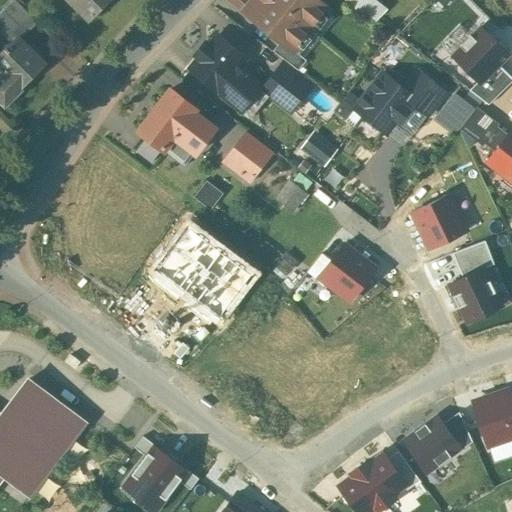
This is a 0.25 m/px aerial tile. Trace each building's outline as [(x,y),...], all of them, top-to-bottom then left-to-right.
[(66,0),(88,21),(107,0),(66,0)] [(327,7),(318,0),(250,0),(243,10),(280,40),(292,51),(293,49),(327,7)] [(32,21),(10,1),(0,12),(23,32),(32,21)] [(459,45),(470,34),(460,24),(440,44),(452,55),(461,46),(459,45)] [(480,26),(471,35),(470,34),(459,45),(461,46),(452,55),(477,80),(480,83),(499,64),(509,54),(499,44),(501,43),(491,34),(490,35),(480,26)] [(244,57),(217,35),(190,68),(216,90),(235,67),(235,68),(244,57)] [(15,36),(0,51),(0,101),(4,105),(22,86),(34,74),(33,73),(42,64),(15,36)] [(292,51),(280,40),(272,50),(297,70),(305,60),(293,49),(292,51)] [(511,79),(511,76),(499,64),(480,83),(477,80),(469,89),(488,103),(511,79)] [(308,87),(280,65),(262,88),(291,110),(308,87)] [(235,68),(235,67),(216,90),(239,109),(258,87),(235,68)] [(418,71),(403,90),(413,97),(410,101),(427,114),(444,91),(418,71)] [(403,90),(381,73),(354,108),(385,132),(396,118),(398,119),(406,109),(404,108),(410,101),(413,97),(403,90)] [(153,111),(138,128),(166,152),(184,130),(196,117),(194,116),(181,105),(167,94),(153,111)] [(484,143),(498,125),(499,123),(476,106),(459,128),(482,145),(484,143)] [(196,117),(184,130),(203,146),(221,125),(201,108),(194,116),(196,117)] [(484,143),(495,152),(487,161),(511,180),(511,130),(509,134),(498,125),(484,143)] [(313,127),(299,146),(320,161),(334,142),(313,127)] [(273,153),(245,131),(223,159),(252,181),(273,153)] [(334,193),(353,169),(331,152),(312,177),(334,193)] [(287,207),(302,193),(290,180),(275,193),(287,207)] [(429,248),(466,230),(448,194),(412,212),(429,248)] [(253,273),(189,225),(156,268),(219,317),(253,273)] [(452,253),(463,277),(485,267),(494,263),(483,239),(452,253)] [(350,300),(375,268),(343,244),(318,275),(350,300)] [(503,305),(485,267),(463,277),(449,284),(466,322),(503,305)] [(0,473),(4,477),(28,495),(83,420),(28,378),(1,413),(0,414),(0,473)] [(511,399),(508,389),(473,401),(487,445),(511,437),(511,399)] [(442,423),(460,447),(461,448),(472,440),(458,411),(442,423)] [(427,471),(460,447),(442,423),(437,415),(404,439),(427,471)] [(178,480),(185,469),(152,445),(122,484),(156,509),(178,480)] [(398,451),(386,459),(405,485),(404,486),(407,489),(419,480),(398,451)] [(404,486),(405,485),(386,459),(382,453),(368,463),(366,460),(350,472),(352,474),(338,485),(358,511),(368,511),(376,507),(378,510),(394,498),(392,495),(404,486)] [(197,478),(185,469),(178,480),(189,488),(197,478)] [(265,511),(236,490),(219,511),(265,511)]
